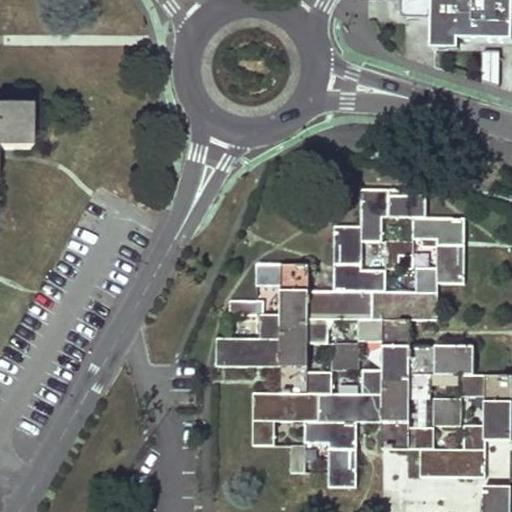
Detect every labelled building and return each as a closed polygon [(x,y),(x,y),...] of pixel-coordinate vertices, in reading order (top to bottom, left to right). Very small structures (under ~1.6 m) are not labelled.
[(442,26),(441,0),(411,0),(412,4),(412,26),(442,26)] [(511,0),(441,0),(442,26),(442,46),(467,47),(511,47),(511,0)] [(442,46),(442,55),(467,56),(467,47),(442,46)] [(507,54),(490,54),(491,81),(507,87),(507,54)] [(0,149),(27,150),(28,108),(0,108),(0,149)] [(280,365),(280,392),(255,392),(255,443),(276,443),(276,421),(307,421),(307,444),(332,444),(332,486),(358,486),(358,422),(384,422),(384,448),(422,448),(422,478),(487,478),(488,441),(511,440),(511,374),(479,375),(479,349),(413,348),(413,323),(440,323),(440,284),(467,285),(467,219),(428,219),(428,190),(364,190),(364,225),(337,225),(337,290),(311,290),(311,265),(260,265),(260,286),(281,286),(281,315),(260,315),(260,338),(219,337),(219,365),(280,365)] [(234,300),(234,315),(260,315),(260,300),(234,300)] [(293,444),(293,469),(307,469),(307,468),(307,444),(293,444)] [(511,511),(511,450),(511,451),(511,488),(485,488),(485,511),(511,511)]
